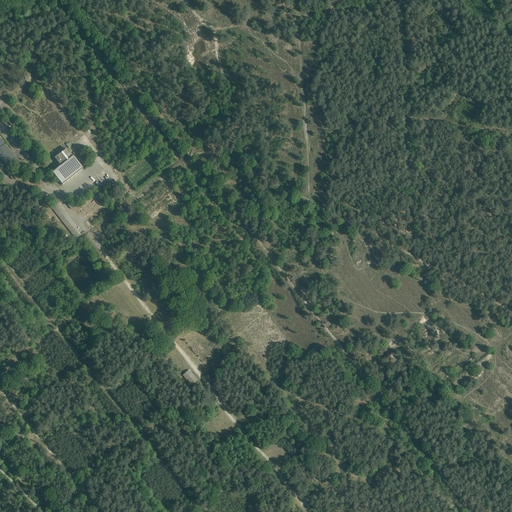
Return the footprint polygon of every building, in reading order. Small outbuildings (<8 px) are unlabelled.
[(16,124),(12,118),(8,121),(12,127),(16,124)] [(0,157),(7,167),(16,160),(0,139),(0,157)] [(66,149),(55,159),(61,166),(52,173),(62,185),(83,169),(73,157),(72,157),(66,149)] [(77,227),(58,202),(52,207),(76,238),(81,234),(76,227),(77,227)] [(182,374),(191,386),(197,381),(188,369),(182,374)]
